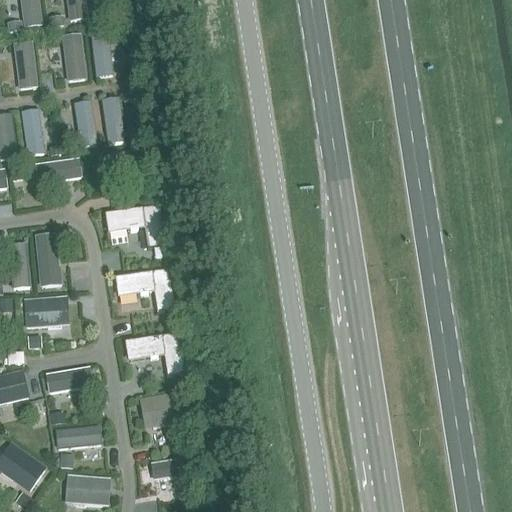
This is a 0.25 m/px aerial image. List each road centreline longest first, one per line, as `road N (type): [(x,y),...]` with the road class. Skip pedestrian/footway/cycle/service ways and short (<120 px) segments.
road 1 (primary): [(310,0),(390,511)]
road 2 (primary): [(468,511),(388,0)]
road 3 (unclassified): [(322,511),(244,0)]
road 4 (residential): [(0,224),(54,217),(86,227),(106,351)]
road 5 (residential): [(106,351),(127,511)]
